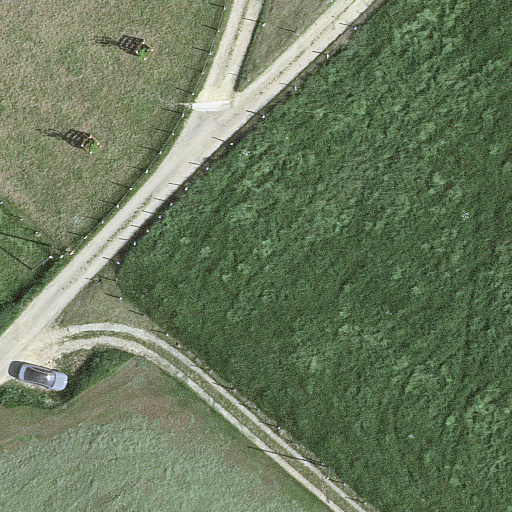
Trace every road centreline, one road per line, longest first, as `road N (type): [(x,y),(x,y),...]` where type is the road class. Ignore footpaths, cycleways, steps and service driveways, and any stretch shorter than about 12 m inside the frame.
road 1 (track): [(0,359),(349,0)]
road 2 (track): [(6,352),(124,330),(314,469),(359,511)]
